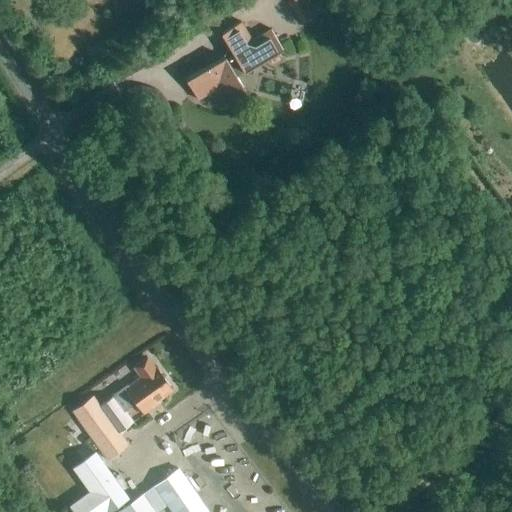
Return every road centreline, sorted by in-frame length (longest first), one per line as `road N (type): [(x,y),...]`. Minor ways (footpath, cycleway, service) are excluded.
road 1 (unclassified): [(330,511),(126,258),(0,55)]
road 2 (track): [(394,511),(511,419)]
